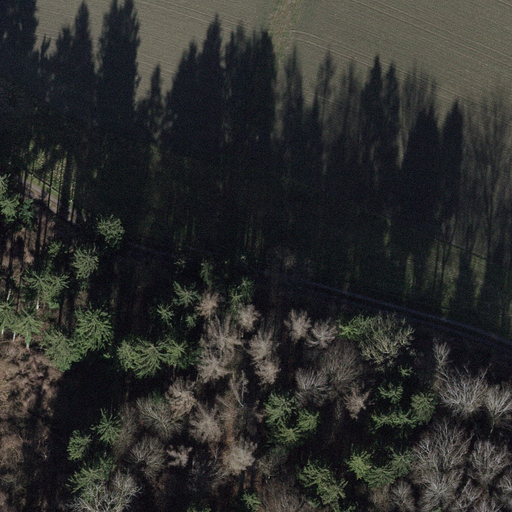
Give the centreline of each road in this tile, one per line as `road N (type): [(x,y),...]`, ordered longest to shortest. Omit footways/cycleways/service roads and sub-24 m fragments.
road 1 (track): [(0,181),(168,271),(422,322),(511,358)]
road 2 (track): [(299,0),(203,279)]
